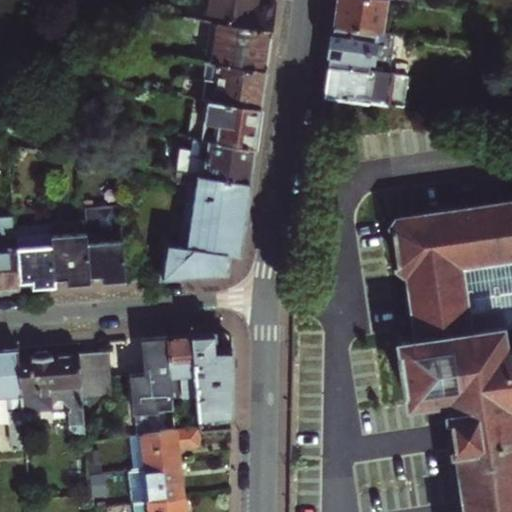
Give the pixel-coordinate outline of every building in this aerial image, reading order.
[(212,0),(210,20),(271,30),(273,17),(275,3),(258,0),(212,0)] [(336,0),(335,8),(332,23),(381,30),(385,0),(336,0)] [(207,40),(268,49),(270,38),(271,30),(210,20),(207,40)] [(329,45),(326,62),(387,71),(392,32),(381,30),(332,23),(329,45)] [(268,51),(268,49),(207,40),(205,55),(203,55),(203,60),(206,60),(266,69),(268,51)] [(182,82),(180,94),(200,97),(260,106),(263,87),(266,69),(206,60),(203,78),(182,82)] [(324,80),(322,94),(323,94),(385,103),(390,72),(387,71),(326,62),(324,80)] [(260,106),(200,97),(198,112),(191,111),(187,136),(208,139),(254,146),(257,126),(260,106)] [(182,149),(179,170),(197,173),(203,174),(249,180),(252,164),(254,146),(208,139),(206,156),(191,154),(191,150),(182,149)] [(178,170),(176,178),(188,179),(179,242),(186,243),(197,173),(179,170),(178,170)] [(186,243),(228,251),(232,252),(238,253),(243,222),(249,180),(203,174),(197,173),(186,243)] [(511,511),(511,200),(394,217),(388,226),(394,264),(400,268),(405,268),(416,337),(398,339),(400,348),(397,349),(395,350),(394,353),(393,356),(398,388),(400,390),(402,392),(405,392),(406,391),(408,400),(447,394),(450,412),(446,413),(451,446),(455,445),(464,511),(511,511)] [(83,206),(85,232),(89,277),(101,276),(102,282),(109,281),(124,280),(117,203),(83,206)] [(14,228),(13,215),(3,216),(5,241),(0,242),(1,249),(0,248),(0,290),(2,290),(19,289),(18,283),(14,228)] [(49,225),(14,228),(18,283),(31,282),(32,288),(38,287),(53,286),(53,280),(49,235),(49,225)] [(49,235),(53,280),(67,279),(67,285),(74,284),(89,283),(89,277),(85,232),(49,235)] [(191,274),(186,243),(179,242),(167,240),(162,277),(177,275),(191,274)] [(226,265),(228,251),(186,243),(191,274),(209,273),(212,272),(217,272),(221,270),(226,265)] [(193,334),(198,394),(201,426),(201,431),(232,429),(233,365),(236,365),(236,357),(234,357),(234,350),(222,350),(219,337),(216,337),(216,333),(205,334),(193,334)] [(167,336),(172,396),(198,394),(193,334),(180,335),(167,336)] [(172,396),(167,336),(150,338),(143,339),(145,373),(131,375),(131,381),(129,381),(130,387),(132,387),(133,412),(173,409),(172,396)] [(2,350),(0,350),(0,395),(7,396),(10,436),(24,435),(22,410),(18,358),(17,349),(2,350)] [(32,357),(18,358),(22,410),(50,409),(50,404),(62,404),(67,408),(69,408),(69,413),(68,413),(69,437),(84,436),(82,387),(80,354),(51,356),(51,354),(46,351),(42,351),(36,352),(32,355),(32,357)] [(82,387),(111,385),(110,352),(80,354),(82,387)] [(134,434),(138,468),(179,463),(178,450),(203,447),(202,440),(201,431),(201,426),(134,434)] [(135,503),(184,497),(182,482),(179,463),(138,468),(129,469),(133,503),(135,503)] [(185,511),(184,497),(135,503),(136,511),(185,511)]
